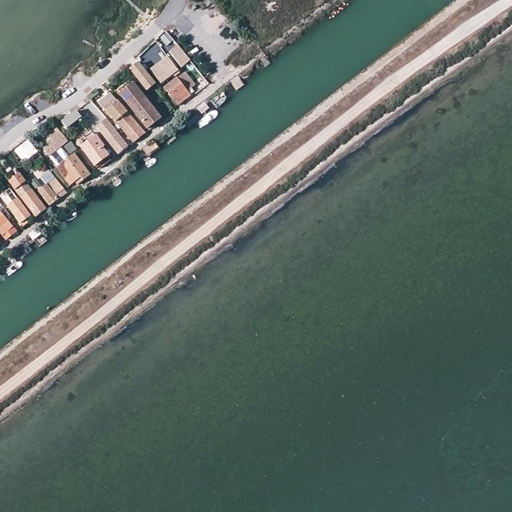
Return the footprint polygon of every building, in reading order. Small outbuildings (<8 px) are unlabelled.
[(191,60),(178,44),(169,52),(182,67),(191,60)] [(168,56),(151,69),(162,83),(179,70),(168,56)] [(154,83),(140,64),(132,70),(147,89),(154,83)] [(179,105),(191,96),(188,92),(193,88),(196,85),(187,72),(178,79),(178,78),(165,88),(175,101),(176,101),(179,105)] [(156,85),(154,83),(147,89),(148,91),(156,85)] [(161,119),(134,85),(121,95),(148,129),(161,119)] [(112,94),(99,104),(117,123),(130,113),(112,94)] [(76,110),(62,121),(67,128),(82,117),(76,110)] [(117,124),(126,134),(135,144),(145,135),(129,115),(117,124)] [(128,148),(107,120),(97,128),(118,156),(128,148)] [(57,127),(48,134),(53,140),(43,148),(49,156),(68,141),(57,127)] [(97,139),(83,150),(95,165),(108,156),(102,147),(102,146),(97,139)] [(27,141),(19,147),(25,154),(29,159),(36,153),(27,141)] [(65,145),(67,152),(76,150),(74,142),(65,145)] [(25,154),(19,147),(14,151),(20,158),(25,154)] [(29,159),(25,154),(20,158),(24,163),(29,159)] [(75,155),(57,168),(72,187),(76,184),(77,185),(90,176),(75,155)] [(36,217),(45,209),(15,170),(6,176),(36,217)] [(66,193),(54,179),(39,191),(50,206),(66,193)] [(24,227),(33,220),(10,189),(1,196),(24,227)] [(0,233),(6,240),(16,232),(0,212),(0,233)]
